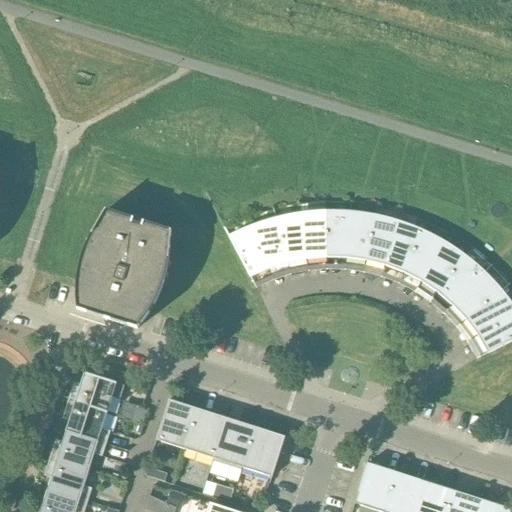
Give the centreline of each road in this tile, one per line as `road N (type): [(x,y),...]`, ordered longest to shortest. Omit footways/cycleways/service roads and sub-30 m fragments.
road 1 (residential): [(351,418),(451,362),(430,321),(385,293),(305,284),(277,302),(331,411)]
road 2 (residential): [(0,305),(331,411)]
road 3 (residential): [(351,418),(511,470)]
